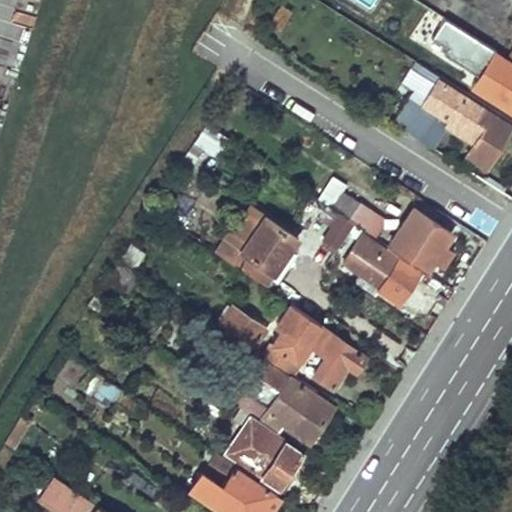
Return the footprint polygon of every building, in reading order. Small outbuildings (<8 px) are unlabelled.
[(429,37),(481,71),(493,51),(495,48),(443,16),(429,37)] [(421,47),(412,59),(426,68),(434,73),(436,74),(444,62),(421,47)] [(481,71),(471,86),(511,111),(511,62),(493,51),(481,71)] [(408,66),(422,75),(426,68),(412,59),(408,66)] [(422,75),(410,92),(419,98),(434,73),(426,68),(422,75)] [(419,98),(401,127),(431,147),(445,125),(473,142),(467,153),(485,165),(511,123),(434,75),(419,98)] [(410,92),(391,121),(401,127),(419,98),(410,92)] [(195,139),(182,161),(191,168),(206,145),(195,139)] [(331,204),(344,182),(330,174),(316,196),(331,204)] [(341,189),(331,206),(354,221),(362,227),(373,209),(341,189)] [(214,248),(233,261),(264,282),(269,276),(289,247),(296,236),(249,204),(235,225),(231,223),(214,248)] [(328,204),(319,217),(330,224),(322,237),(335,246),(339,241),(341,242),(354,221),(331,206),(328,204)] [(412,205),(387,243),(426,270),(433,260),(442,265),(455,247),(445,241),(451,232),(412,205)] [(373,209),(362,227),(372,234),(384,217),(373,209)] [(354,221),(341,242),(373,264),(387,274),(379,286),(378,289),(398,303),(419,272),(369,239),(372,234),(362,227),(354,221)] [(129,245),(120,259),(132,267),(140,256),(134,252),(135,249),(129,245)] [(297,253),(289,247),(269,276),(278,282),(297,253)] [(132,267),(120,259),(108,278),(121,288),(134,268),(132,267)] [(379,286),(387,274),(373,264),(365,276),(379,286)] [(280,328),(261,355),(291,374),(309,348),(324,357),(312,374),(333,388),(348,365),(357,370),(366,355),(320,324),(321,321),(296,304),(295,306),(290,302),(275,324),(280,328)] [(230,303),(217,322),(252,346),(265,327),(230,303)] [(240,392),(233,403),(236,405),(244,410),(276,431),(282,423),(307,440),(331,406),(267,363),(258,376),(279,390),(268,408),(241,390),(240,392)] [(102,377),(95,389),(111,400),(119,388),(102,377)] [(226,398),(233,403),(240,392),(233,388),(226,398)] [(228,416),(236,421),(244,410),(236,405),(228,416)] [(22,414),(4,442),(13,449),(31,420),(22,414)] [(249,415),(224,452),(283,492),(297,471),(291,467),(301,452),(249,415)] [(199,471),(187,488),(222,511),(258,511),(260,509),(264,511),(269,511),(281,496),(207,446),(199,457),(227,475),(220,485),(199,471)] [(59,511),(107,511),(51,474),(37,497),(59,511)]
